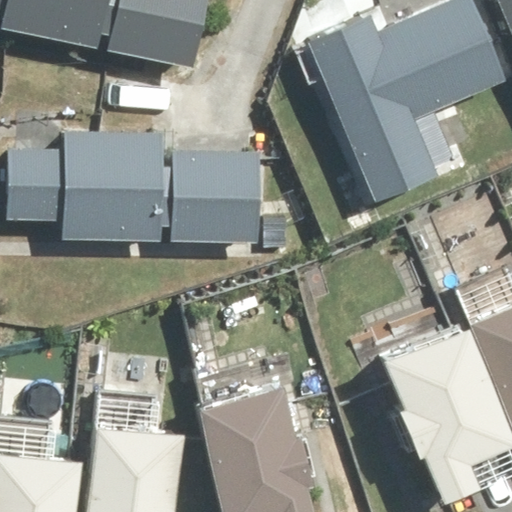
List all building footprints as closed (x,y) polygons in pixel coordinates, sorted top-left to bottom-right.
[(16,0),(13,18),(212,55),(222,0),(16,0)] [(385,0),(378,0),(320,24),(387,189),(451,163),(428,105),(511,71),(511,31),(499,0),(425,0),(391,14),(385,0)] [(274,232),(276,139),(177,136),(177,119),(76,117),(76,135),(19,134),(18,207),(73,209),(72,227),(274,232)] [(511,294),(484,305),(511,373),(511,294)] [(511,383),(483,304),(370,344),(425,496),(511,464),(511,383)] [(335,511),(301,366),(219,386),(249,511),(295,501),(297,511),(335,511)] [(186,511),(197,418),(114,408),(102,511),(186,511)] [(89,511),(99,444),(14,433),(4,511),(89,511)]
